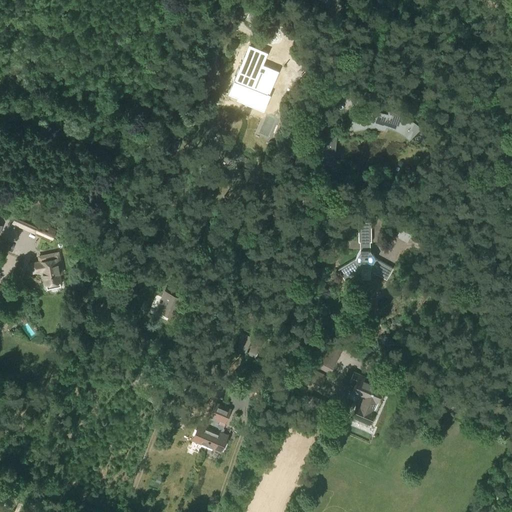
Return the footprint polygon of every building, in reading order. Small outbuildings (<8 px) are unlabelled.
[(244,56),(228,93),(261,107),(267,94),(277,70),(244,56)] [(350,114),(348,114),(352,130),(356,129),(357,129),(360,128),(362,128),(366,128),(367,128),(369,128),(387,131),(387,127),(395,130),(406,137),(410,141),(422,127),(413,120),(404,115),(393,110),(388,109),(388,113),(377,111),(369,110),(362,111),(358,112),(355,112),(353,113),(350,114)] [(319,155),(329,154),(328,145),(330,145),(329,129),(317,130),(317,128),(316,128),(318,157),(319,157),(319,155)] [(38,220),(32,233),(50,241),(56,228),(38,220)] [(361,243),(361,251),(360,251),(355,259),(338,270),(344,281),(351,277),(350,274),(360,268),(370,268),(381,274),(379,276),(386,280),(392,269),(375,259),(370,250),(368,251),(368,242),(371,242),(371,222),(358,223),(358,243),(361,243)] [(42,259),(31,261),(33,271),(42,269),(45,283),(46,283),(47,288),(60,285),(59,281),(60,280),(58,273),(61,273),(60,266),(59,266),(58,263),(54,264),(52,254),(41,256),(42,259)] [(175,316),(182,299),(167,292),(166,292),(159,309),(175,316)] [(132,308),(127,314),(136,321),(140,315),(132,308)] [(27,322),(22,325),(30,337),(35,333),(27,322)] [(237,345),(248,350),(254,339),(243,333),(237,345)] [(321,342),(310,362),(329,372),(340,351),(321,342)] [(308,367),(304,376),(307,377),(305,382),(317,387),(324,374),(308,367)] [(353,373),(349,384),(354,386),(351,393),(362,398),(376,404),(380,396),(379,395),(382,387),(358,377),(359,375),(353,373)] [(311,395),(305,408),(320,415),(325,402),(311,395)] [(356,406),(352,417),(369,424),(373,413),(376,404),(362,398),(358,407),(356,406)] [(191,438),(221,451),(231,427),(224,424),(230,408),(215,402),(208,420),(212,422),(210,428),(198,423),(191,438)] [(419,406),(416,415),(433,421),(436,412),(419,406)]
